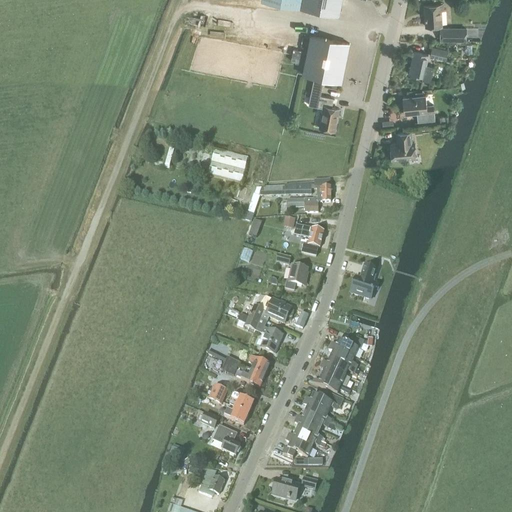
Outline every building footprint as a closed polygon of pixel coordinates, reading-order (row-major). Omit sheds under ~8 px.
[(272,0),(300,6),(339,14),(342,0),(272,0)] [(425,26),(443,25),(442,10),(444,10),(443,4),(424,5),(425,26)] [(467,27),(440,27),(440,41),(467,41),(467,27)] [(293,49),(291,60),(305,62),(302,74),(342,82),(349,42),(310,35),(307,51),(293,49)] [(446,59),(448,49),(432,46),(430,56),(446,59)] [(430,81),(435,67),(427,65),(429,55),(414,51),(409,73),(422,76),(422,79),(430,81)] [(310,93),(308,105),(318,107),(320,95),(323,80),(313,78),(310,93)] [(335,130),(339,108),(332,106),(334,98),(320,95),(318,107),(322,107),(319,127),(335,130)] [(426,95),(403,97),(404,114),(417,113),(418,121),(435,119),(434,109),(433,104),(427,104),(426,95)] [(412,142),(411,131),(397,132),(398,143),(391,144),(392,159),(416,157),(414,142),(412,142)] [(215,149),(208,176),(242,183),(248,157),(215,149)] [(243,211),(241,219),(246,221),(247,221),(252,223),(260,197),(262,197),(262,198),(285,197),(311,196),(311,190),(316,190),(317,199),(313,198),(313,200),(288,200),(288,209),(305,209),(305,214),(318,214),(318,203),(322,203),(331,203),(331,187),(330,181),(315,181),(315,183),(313,182),(313,184),(310,184),(285,185),(285,187),(265,188),(264,188),(263,188),(262,189),(255,189),(253,195),(254,195),(248,213),(243,211)] [(257,238),(263,224),(255,221),(249,236),(257,238)] [(309,239),(311,230),(298,226),(296,236),(309,239)] [(311,230),(309,239),(308,246),(320,249),(324,232),(311,230)] [(289,267),(291,259),(278,256),(276,264),(289,267)] [(356,277),(350,294),(371,300),(376,284),(373,283),(377,271),(364,266),(360,279),(356,277)] [(304,287),(308,270),(292,267),(288,284),(304,287)] [(254,306),(250,316),(267,324),(270,318),(285,325),(287,318),(290,319),(292,318),(294,313),(293,311),(291,310),(291,309),(280,304),(272,301),(273,301),(265,297),(264,301),(271,304),(267,313),(265,312),(265,311),(254,306)] [(240,315),(238,321),(245,325),(248,319),(240,315)] [(248,320),(245,328),(246,328),(256,333),(256,332),(262,335),(266,336),(260,350),(275,356),(284,337),(268,331),(268,330),(265,329),(267,324),(250,316),(248,320)] [(330,347),(354,358),(357,353),(357,354),(359,350),(361,351),(365,342),(353,337),(349,345),(339,340),(336,346),(331,344),(330,347)] [(352,364),(354,358),(330,347),(328,351),(332,353),(330,358),(356,370),(358,366),(352,364)] [(222,372),(228,375),(234,361),(228,358),(226,363),(222,372)] [(251,358),(248,363),(254,366),(251,372),(265,378),(270,367),(251,358)] [(354,375),(356,370),(330,358),(328,364),(322,362),(321,365),(346,377),(347,373),(354,375)] [(234,361),(228,375),(234,377),(240,364),(234,361)] [(342,386),(346,377),(321,365),(319,369),(324,371),(322,377),(342,386)] [(246,369),(241,380),(260,389),(265,378),(251,372),(246,369)] [(337,395),(342,386),(322,377),(319,382),(314,380),(313,384),(337,395)] [(215,403),(221,389),(215,386),(209,400),(215,403)] [(221,389),(215,403),(221,406),(227,392),(221,389)] [(304,402),(329,414),(331,410),(331,409),(335,411),(337,407),(340,408),(344,400),(328,394),(325,401),(313,395),(311,401),(306,399),(304,402)] [(237,404),(235,409),(249,415),(254,404),(234,395),(232,401),(237,404)] [(332,426),(331,426),(332,427),(334,422),(331,421),(327,419),(329,414),(304,402),(302,406),(307,408),(305,414),(332,426)] [(244,427),(249,415),(235,409),(233,414),(227,412),(224,418),(244,427)] [(295,420),(320,432),(322,427),(328,430),(328,429),(330,430),(331,426),(332,426),(305,414),(302,419),(297,416),(295,420)] [(215,432),(219,421),(206,415),(201,425),(215,432)] [(323,444),(324,441),(322,440),(323,439),(318,437),(320,432),(295,420),(294,424),(299,426),(296,432),(323,444)] [(213,441),(211,446),(221,451),(236,458),(241,447),(233,444),(237,435),(219,427),(213,441)] [(287,439),(312,450),(314,445),(319,448),(320,448),(322,448),(324,444),(323,444),(296,432),(294,437),(289,434),(287,439)] [(308,459),(312,450),(287,439),(285,442),(290,445),(288,449),(286,448),(282,455),(293,460),(296,454),(308,459)] [(181,462),(185,450),(173,446),(169,457),(181,462)] [(202,477),(203,470),(191,468),(189,474),(202,477)] [(215,479),(217,473),(209,471),(206,476),(205,476),(199,492),(213,499),(214,494),(219,496),(225,483),(215,479)] [(316,492),(318,481),(305,478),(302,488),(316,492)] [(296,503),(300,488),(276,482),(273,496),(296,503)]
